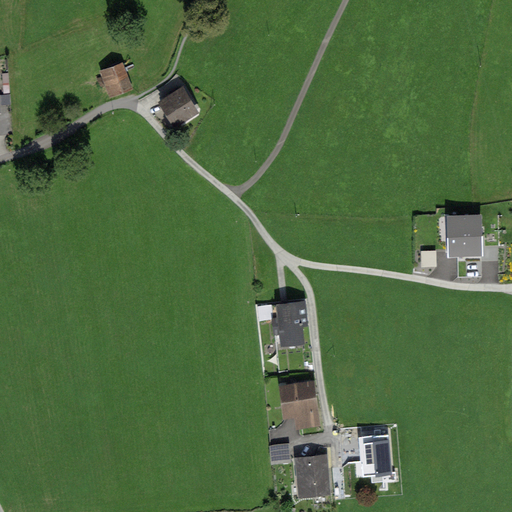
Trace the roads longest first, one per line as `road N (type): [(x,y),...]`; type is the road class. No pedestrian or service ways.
road 1 (residential): [(136,98),(0,160)]
road 2 (track): [(210,0),(192,19),(172,71),(136,98)]
